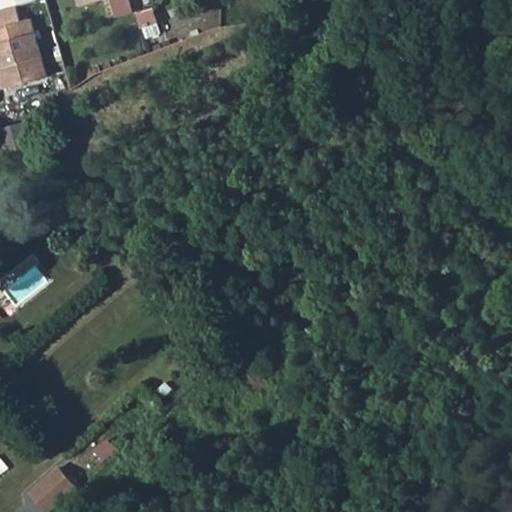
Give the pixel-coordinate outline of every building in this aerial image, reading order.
[(87,0),(88,2),(93,0),(115,0),(120,13),(135,8),(132,0),(87,0)] [(13,3),(0,6),(0,82),(1,85),(45,72),(28,14),(17,18),(13,3)] [(23,106),(0,113),(0,117),(5,133),(29,126),(23,106)] [(122,242),(103,246),(104,256),(124,252),(122,242)] [(116,448),(107,439),(94,451),(103,460),(116,448)] [(39,490),(55,509),(85,481),(68,462),(39,490)]
